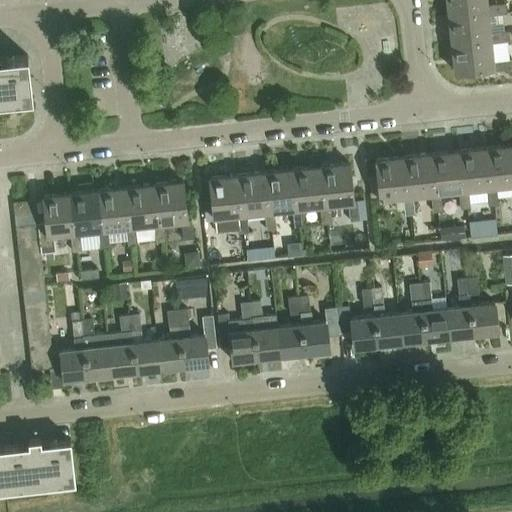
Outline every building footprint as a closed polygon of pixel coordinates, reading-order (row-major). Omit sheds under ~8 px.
[(487,5),(486,0),(446,0),(448,14),(488,10),(488,15),(507,13),(506,3),(487,5)] [(490,33),(488,15),(488,10),(448,14),(451,42),(490,38),(491,42),(510,40),(509,31),(490,33)] [(493,61),(491,42),(490,38),(451,42),(454,70),(493,66),(493,70),(511,68),(511,63),(511,59),(493,61)] [(0,99),(32,96),(27,54),(0,57),(0,99)] [(511,144),(487,147),(491,187),(496,186),(511,184),(511,144)] [(498,205),(496,186),(491,187),(487,147),(459,150),(463,190),(468,189),(486,187),(488,206),(498,205)] [(470,208),(468,189),(463,190),(459,150),(431,153),(436,193),(440,192),(458,190),(460,209),(470,208)] [(442,211),(440,192),(436,193),(431,153),(403,156),(408,196),(412,195),(430,193),(432,212),(442,211)] [(414,214),(412,195),(408,196),(403,156),(375,159),(377,175),(368,176),(371,206),(380,205),(379,199),(402,196),(404,215),(414,214)] [(350,221),(359,220),(357,201),(353,201),(349,162),(321,165),(325,205),(330,204),(348,202),(350,221)] [(331,223),(330,204),(325,205),(321,165),(293,168),(297,208),(302,207),(320,205),(322,224),(331,223)] [(304,226),(302,207),(297,208),(293,168),(265,171),(269,211),(274,210),(292,208),(294,227),(304,226)] [(276,229),(274,210),(269,211),(265,171),(237,174),(242,214),(246,213),(264,211),(266,230),(276,229)] [(248,232),(246,213),(242,214),(237,174),(209,177),(215,232),(238,229),(238,233),(248,232)] [(163,229),(181,227),(183,238),(192,237),(190,218),(186,218),(182,180),(154,183),(158,222),(163,222),(163,229)] [(163,229),(163,222),(158,222),(154,183),(127,186),(131,225),(135,225),(153,223),(155,241),(165,240),(163,229)] [(137,243),(135,225),(131,225),(127,186),(99,189),(103,228),(107,228),(125,226),(127,244),(137,243)] [(109,246),(107,228),(103,228),(99,189),(71,192),(75,231),(79,231),(98,229),(100,247),(109,246)] [(81,249),(79,231),(75,231),(71,192),(43,195),(45,221),(37,222),(41,251),(45,251),(54,250),(55,250),(53,234),(70,232),(72,250),(81,249)] [(13,201),(14,212),(36,210),(34,198),(13,201)] [(14,212),(15,224),(37,221),(36,210),(14,212)] [(496,217),(469,220),(470,236),(498,233),(496,217)] [(15,224),(17,234),(38,232),(37,221),(15,224)] [(464,223),(455,224),(456,238),(465,237),(464,223)] [(17,234),(18,246),(39,243),(38,232),(17,234)] [(300,241),(287,242),(288,256),(301,255),(300,241)] [(18,246),(19,257),(41,254),(39,243),(18,246)] [(261,248),(247,250),(248,261),(262,259),(261,248)] [(54,250),(45,251),(46,259),(55,258),(54,250)] [(199,251),(184,252),(186,266),(200,265),(199,251)] [(431,251),(418,252),(419,267),(433,266),(431,251)] [(19,257),(20,268),(42,265),(41,254),(19,257)] [(133,258),(122,260),(123,271),(134,269),(133,258)] [(20,268),(22,279),(43,276),(42,265),(20,268)] [(80,279),(99,278),(98,268),(80,269),(80,279)] [(68,272),(56,273),(57,282),(69,281),(68,272)] [(22,279),(23,291),(45,288),(43,276),(22,279)] [(477,276),(467,277),(469,294),(479,293),(477,276)] [(450,337),(473,334),(470,304),(469,294),(467,277),(456,278),(459,305),(446,306),(450,337)] [(127,298),(125,282),(112,283),(114,300),(127,298)] [(431,299),(429,282),(419,283),(421,300),(431,299)] [(421,300),(419,283),(409,284),(411,301),(421,300)] [(373,304),(383,303),(381,286),(371,287),(373,304)] [(373,304),(371,287),(361,288),(363,305),(373,304)] [(23,291),(24,303),(46,300),(45,288),(23,291)] [(309,310),(307,294),(299,295),(300,311),(309,310)] [(299,295),(287,296),(289,313),(299,312),(299,311),(300,311),(299,295)] [(257,358),(280,355),(277,325),(276,313),(263,314),(261,299),(250,301),(257,358)] [(432,308),(431,299),(421,300),(422,309),(432,308)] [(26,314),(47,311),(46,300),(24,303),(26,314)] [(402,342),(425,339),(422,309),(421,300),(411,301),(412,310),(398,311),(402,342)] [(257,358),(250,301),(241,301),(243,318),(228,319),(227,312),(216,313),(220,346),(230,344),(232,361),(257,358)] [(470,304),(473,334),(498,331),(494,301),(470,304)] [(402,342),(398,311),(384,313),(383,303),(373,304),(374,314),(378,345),(402,342)] [(378,345),(374,314),(350,317),(348,304),(337,306),(341,332),(351,330),(353,347),(378,345)] [(312,321),(302,322),(305,353),(329,350),(327,333),(341,332),(337,306),(324,307),(324,308),(326,320),(312,321)] [(425,339),(450,337),(446,306),(432,308),(422,309),(425,339)] [(189,326),(187,307),(177,308),(179,327),(189,326)] [(179,327),(177,308),(167,309),(169,328),(179,327)] [(26,314),(27,324),(48,321),(47,311),(26,314)] [(301,312),(302,322),(312,321),(311,311),(301,312)] [(141,330),(139,313),(129,314),(131,329),(132,329),(132,331),(141,330)] [(121,331),(131,329),(129,314),(119,314),(121,331)] [(201,316),(203,333),(180,336),(183,366),(207,363),(205,347),(215,346),(212,315),(201,316)] [(111,374),(107,332),(93,333),(92,319),(81,320),(81,322),(84,346),(88,376),(111,374)] [(27,324),(28,335),(50,332),(48,321),(27,324)] [(81,322),(71,323),(74,347),(60,349),(64,379),(88,376),(84,346),(81,322)] [(280,355),(305,353),(302,322),(277,325),(280,355)] [(135,371),(132,341),(131,329),(121,331),(107,332),(111,374),(135,371)] [(29,346),(51,343),(50,332),(28,335),(29,346)] [(159,368),(183,366),(180,336),(156,338),(159,368)] [(156,338),(132,341),(135,371),(159,368),(156,338)] [(29,346),(30,357),(52,354),(51,343),(29,346)] [(30,357),(32,369),(53,367),(52,354),(30,357)] [(21,443),(0,445),(0,450),(4,488),(75,480),(70,438),(49,440),(48,438),(41,439),(41,436),(29,437),(29,440),(21,441),(21,443)]
